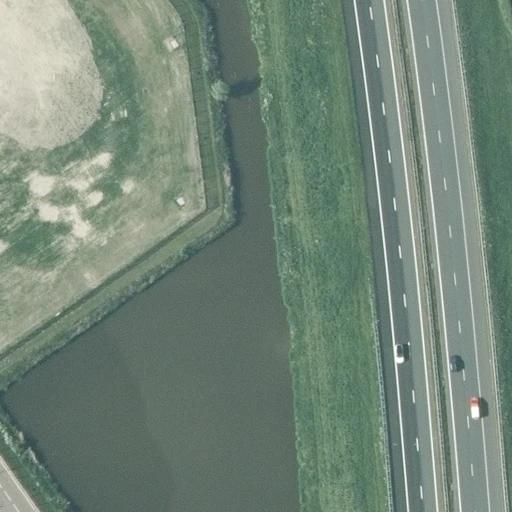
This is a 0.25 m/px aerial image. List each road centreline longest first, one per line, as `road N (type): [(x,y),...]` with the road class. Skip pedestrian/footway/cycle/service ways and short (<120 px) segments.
road 1 (motorway): [(368,0),(422,511)]
road 2 (motorway): [(473,511),(423,0)]
